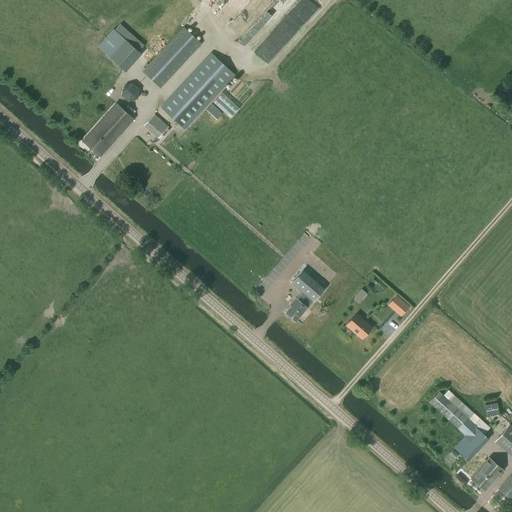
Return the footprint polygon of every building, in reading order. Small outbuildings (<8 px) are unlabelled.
[(160,88),(201,44),(184,28),(143,71),(160,88)] [(119,35),(113,30),(98,47),(126,72),(141,55),(125,41),(119,35)] [(184,129),(234,75),(211,54),(161,107),(184,129)] [(128,102),(137,100),(139,90),(132,83),(123,86),(121,96),(128,102)] [(217,120),(222,114),(212,104),(206,110),(217,120)] [(100,156),(103,152),(132,120),(115,105),(83,141),(100,156)] [(158,138),(167,127),(154,115),(144,126),(158,138)] [(296,321),(312,303),(312,302),(324,288),(304,270),(292,284),(301,292),(290,305),(291,307),(286,312),(291,317),(291,318),(293,320),(295,320),(296,321)] [(395,296),(388,305),(400,316),(408,307),(395,296)] [(362,339),(371,328),(356,314),(346,325),(362,339)] [(449,401),(439,392),(430,402),(465,436),(453,448),(468,462),(488,439),(484,435),(490,429),(454,396),(449,401)] [(487,417),(499,415),(497,403),(485,405),(487,417)] [(511,453),(511,426),(510,425),(497,440),(511,453)] [(485,491),(503,470),(488,458),(471,478),(485,491)] [(511,499),(511,473),(499,489),(511,499)]
